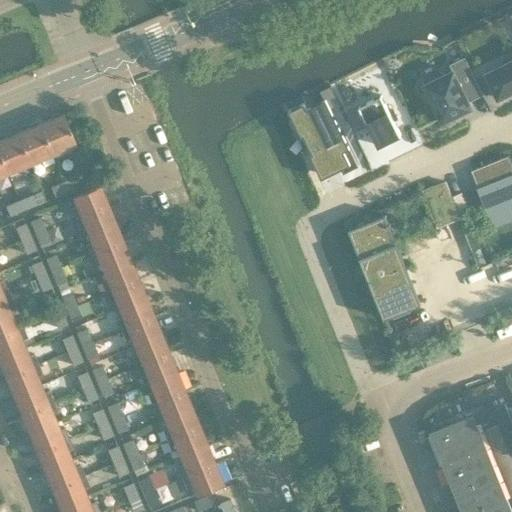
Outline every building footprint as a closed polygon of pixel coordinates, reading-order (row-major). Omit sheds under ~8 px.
[(452,71),(424,85),(442,122),(444,121),(446,124),(461,116),(459,113),(462,112),(461,111),(462,110),(468,107),(470,106),(468,102),(462,90),(477,83),(464,57),(449,65),(452,71)] [(511,60),(485,73),(498,99),(511,91),(511,60)] [(381,96),(348,112),(356,130),(367,124),(378,146),(400,135),(393,120),(397,119),(392,110),(389,111),(381,96)] [(301,104),(288,110),(301,137),(303,136),(312,154),(310,155),(321,178),(341,169),(343,174),(358,166),(325,99),(306,108),(304,103),(301,104)] [(51,118),(38,124),(51,155),(75,145),(62,114),(58,116),(57,114),(50,117),(51,118)] [(29,164),(51,155),(38,124),(35,125),(35,123),(28,126),(29,128),(16,133),(29,164)] [(0,139),(0,156),(7,173),(29,164),(16,133),(13,134),(12,132),(5,135),(6,137),(0,139)] [(511,165),(508,156),(471,171),(477,187),(486,208),(491,220),(511,212),(511,211),(511,165)] [(76,177),(63,182),(67,192),(80,186),(76,177)] [(67,192),(63,182),(50,187),(54,197),(67,192)] [(69,209),(73,219),(106,205),(99,186),(71,198),(75,206),(69,209)] [(461,193),(452,197),(458,211),(467,207),(461,193)] [(31,195),(18,201),(22,210),(35,205),(31,195)] [(452,200),(440,205),(447,223),(460,218),(452,200)] [(22,210),(18,201),(5,206),(9,216),(22,210)] [(114,223),(106,205),(73,219),(78,229),(83,227),(87,235),(114,223)] [(360,258),(397,244),(390,226),(391,225),(389,222),(388,223),(385,215),(381,216),(364,223),(363,221),(362,221),(363,224),(358,226),(357,223),(357,224),(358,226),(348,229),(360,258)] [(30,221),(35,234),(45,230),(39,217),(30,221)] [(122,242),(114,223),(87,235),(90,243),(85,246),(89,255),(122,242)] [(15,228),(20,241),(30,237),(24,224),(15,228)] [(45,230),(35,234),(40,247),(50,243),(45,230)] [(30,237),(20,241),(25,253),(35,249),(30,237)] [(129,260),(122,242),(89,255),(93,266),(99,264),(102,272),(129,260)] [(421,304),(397,244),(360,258),(384,318),(421,304)] [(51,272),(60,268),(55,255),(45,259),(51,272)] [(137,279),(129,260),(102,272),(106,280),(100,283),(104,292),(137,279)] [(30,265),(36,278),(45,274),(40,261),(30,265)] [(56,285),(66,281),(60,268),(51,272),(56,285)] [(45,274),(36,278),(36,279),(39,287),(41,291),(51,287),(45,274)] [(36,279),(30,282),(33,289),(39,287),(36,279)] [(145,297),(137,279),(104,292),(108,303),(114,301),(117,309),(145,297)] [(7,289),(0,292),(0,313),(9,310),(5,302),(11,299),(7,289)] [(61,296),(66,309),(76,305),(70,292),(61,296)] [(152,316),(145,297),(117,309),(121,317),(115,320),(119,329),(152,316)] [(51,315),(61,311),(55,298),(46,302),(51,315)] [(76,305),(66,309),(71,322),(81,318),(76,305)] [(0,313),(0,335),(23,326),(18,316),(12,319),(9,310),(0,313)] [(61,311),(51,315),(56,328),(66,324),(61,311)] [(160,334),(152,316),(119,329),(124,340),(129,338),(133,346),(160,334)] [(23,326),(0,335),(0,356),(24,347),(21,339),(27,336),(23,326)] [(76,333),(81,346),(91,342),(86,329),(76,333)] [(168,353),(160,334),(133,346),(136,354),(131,356),(135,366),(168,353)] [(61,339),(66,352),(76,348),(71,335),(61,339)] [(91,342),(81,346),(87,359),(96,355),(91,342)] [(0,356),(0,366),(4,377),(38,363),(34,353),(27,355),(24,347),(0,356)] [(76,348),(66,352),(72,365),(81,361),(76,348)] [(175,371),(168,353),(135,366),(139,377),(145,374),(148,382),(175,371)] [(38,363),(4,377),(12,395),(39,384),(36,376),(42,373),(38,363)] [(91,370),(97,383),(106,379),(101,366),(91,370)] [(183,389),(175,371),(148,382),(152,391),(146,393),(150,403),(183,389)] [(82,389),(91,385),(86,372),(76,376),(82,389)] [(106,379),(97,383),(102,396),(112,392),(106,379)] [(12,395),(20,414),(53,400),(49,390),(43,392),(39,384),(12,395)] [(97,398),(91,385),(82,389),(87,402),(97,398)] [(191,408),(183,389),(150,403),(154,414),(160,411),(163,420),(191,408)] [(57,410),(53,400),(20,414),(27,433),(55,421),(51,413),(57,410)] [(443,464),(511,436),(511,420),(504,401),(430,431),(443,464)] [(107,407),(112,420),(122,416),(116,403),(107,407)] [(198,427),(191,408),(163,420),(167,428),(161,430),(165,440),(198,427)] [(92,413),(97,426),(107,422),(101,409),(92,413)] [(127,429),(122,416),(112,420),(117,433),(127,429)] [(27,433),(35,451),(68,437),(64,427),(58,429),(55,421),(27,433)] [(112,435),(107,422),(97,426),(102,439),(112,435)] [(206,445),(198,427),(165,440),(170,451),(175,448),(179,457),(206,445)] [(456,498),(511,475),(511,436),(443,464),(456,498)] [(35,451),(43,469),(70,458),(66,450),(73,447),(68,437),(35,451)] [(122,444),(127,457),(137,453),(132,440),(122,444)] [(214,464),(206,445),(179,457),(182,465),(177,467),(181,477),(214,464)] [(112,463),(122,459),(117,446),(107,450),(112,463)] [(137,453),(127,457),(133,470),(142,466),(137,453)] [(43,469),(50,488),(84,474),(80,464),(73,466),(70,458),(43,469)] [(127,472),(122,459),(112,463),(118,476),(127,472)] [(214,464),(181,477),(185,488),(191,485),(195,495),(222,483),(214,464)] [(50,488),(58,506),(85,495),(82,487),(88,484),(84,474),(50,488)] [(462,511),(511,511),(511,475),(456,498),(462,511)] [(137,481),(143,494),(152,490),(147,477),(137,481)] [(128,500),(137,496),(132,483),(122,487),(128,500)] [(158,503),(152,490),(143,494),(148,507),(158,503)] [(58,506),(60,511),(96,511),(99,511),(95,501),(89,503),(85,495),(58,506)] [(135,511),(143,509),(137,496),(128,500),(132,511),(135,511)] [(197,511),(210,506),(206,497),(193,502),(197,511)] [(234,511),(229,499),(218,503),(222,511),(234,511)]
